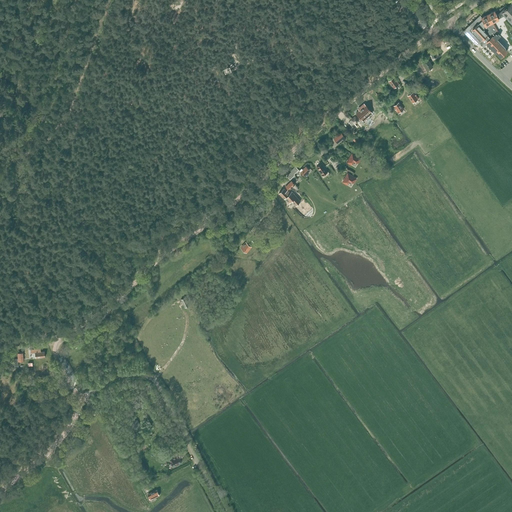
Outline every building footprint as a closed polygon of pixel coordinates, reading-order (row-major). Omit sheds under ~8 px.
[(480,16),(463,31),(476,44),(478,42),(482,46),(483,47),(487,44),(500,57),(507,51),(496,40),(497,39),(500,36),(498,33),(497,34),(495,33),(498,31),(493,23),(499,20),(498,19),(505,16),(511,22),(511,5),(511,4),(507,7),(505,5),(482,18),(480,16)] [(429,60),(423,64),(427,70),(433,66),(429,60)] [(393,77),(389,81),(394,88),(399,84),(397,80),(396,81),(393,77)] [(412,92),(408,95),(413,102),(418,99),(416,95),(415,95),(412,92)] [(404,109),(398,102),(394,106),(396,109),(395,110),(398,113),(404,109)] [(362,108),(356,113),(362,119),(368,114),(369,115),(372,112),(371,111),(364,103),(361,106),(362,108)] [(351,120),(349,122),(354,128),(357,126),(355,123),(358,120),(355,117),(352,120),(351,120)] [(341,132),(334,138),(338,143),(345,137),(341,132)] [(352,154),(347,162),(351,164),(354,160),(358,163),(360,159),(352,154)] [(322,164),(317,167),(322,175),(327,172),(322,164)] [(306,166),(301,172),(304,175),(310,170),(306,166)] [(297,171),(294,168),(291,171),(287,176),(290,179),(295,175),(294,174),(297,171)] [(348,173),(343,181),(347,184),(349,180),(353,182),(356,178),(348,173)] [(292,181),(286,186),(289,190),(295,184),(292,181)] [(287,190),(286,191),(284,189),(279,193),(289,203),(292,200),(296,205),(300,200),(292,191),(290,193),(287,190)] [(246,242),(242,248),(246,252),(251,246),(246,242)] [(185,297),(181,299),(185,307),(189,305),(185,297)] [(41,349),(31,350),(31,353),(32,353),(33,358),(45,357),(45,351),(41,351),(41,349)] [(133,419),(130,423),(132,427),(137,429),(140,424),(137,420),(133,419)] [(167,457),(164,459),(166,463),(169,461),(169,463),(171,462),(173,466),(182,462),(178,456),(173,458),(173,457),(168,460),(167,457)] [(159,496),(156,491),(148,495),(150,500),(159,496)]
